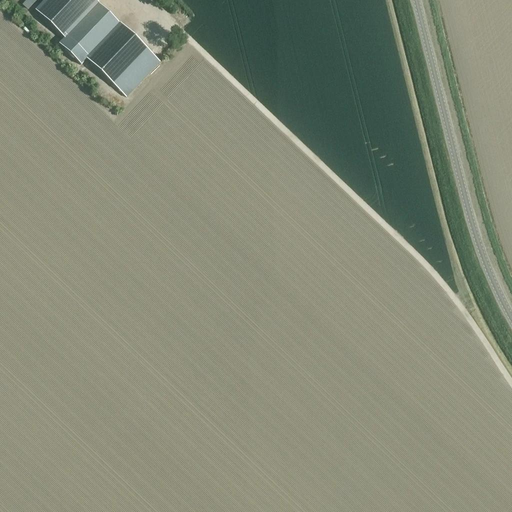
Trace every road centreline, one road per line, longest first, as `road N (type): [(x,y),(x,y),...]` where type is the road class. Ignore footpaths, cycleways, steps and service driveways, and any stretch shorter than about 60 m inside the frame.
road 1 (track): [(189,39),(428,269),(511,387)]
road 2 (unclassified): [(511,318),(475,243),(415,0)]
